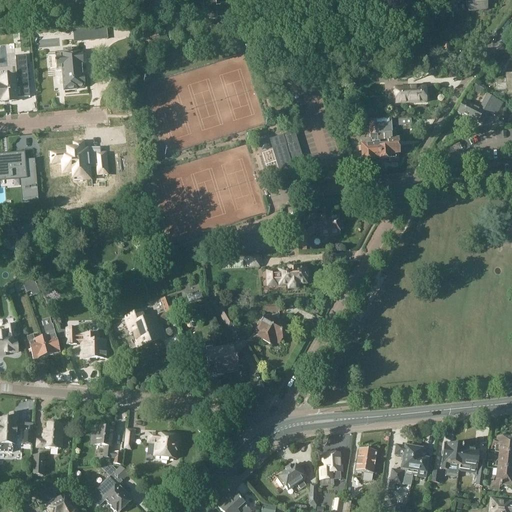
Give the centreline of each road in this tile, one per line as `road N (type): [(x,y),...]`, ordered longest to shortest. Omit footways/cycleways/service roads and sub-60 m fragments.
road 1 (residential): [(268,434),(244,415),(0,387)]
road 2 (residential): [(285,427),(289,395),(404,186)]
road 3 (secondary): [(285,427),(511,401)]
road 4 (residential): [(496,38),(404,186)]
